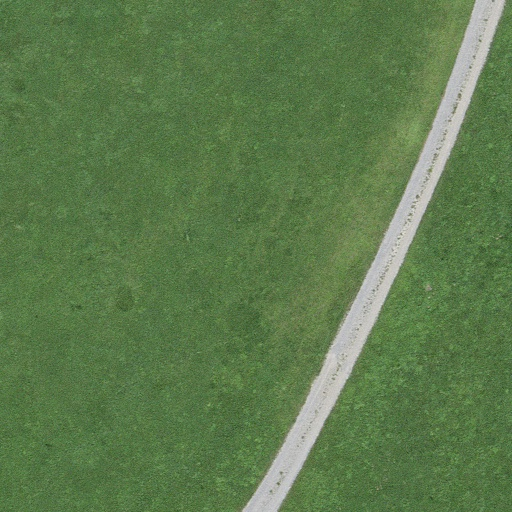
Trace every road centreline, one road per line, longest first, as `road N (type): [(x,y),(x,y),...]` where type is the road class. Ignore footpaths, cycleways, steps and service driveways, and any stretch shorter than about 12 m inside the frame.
road 1 (track): [(452,118),(371,304),(262,511)]
road 2 (track): [(452,118),(496,0)]
